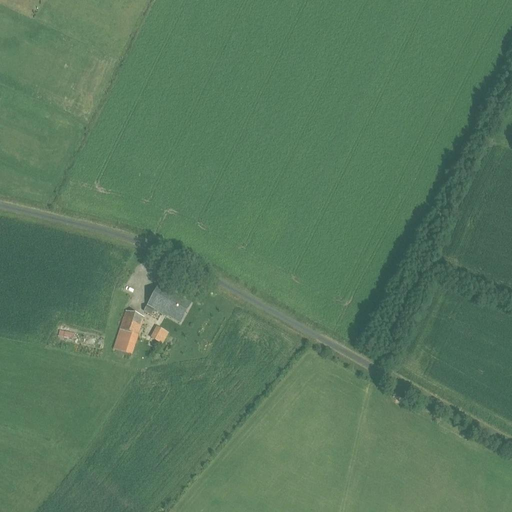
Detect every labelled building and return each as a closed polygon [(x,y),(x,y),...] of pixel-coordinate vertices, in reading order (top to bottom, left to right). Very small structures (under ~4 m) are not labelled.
[(186,159),(176,177),(185,182),(195,163),(186,159)] [(131,280),(125,291),(135,296),(141,285),(131,280)] [(180,323),(191,304),(177,296),(177,295),(159,285),(144,312),(151,316),(154,309),(167,316),(180,323)] [(139,335),(144,317),(125,311),(120,329),(113,349),(132,356),(139,335)] [(167,334),(157,328),(151,338),(162,344),(167,334)]
